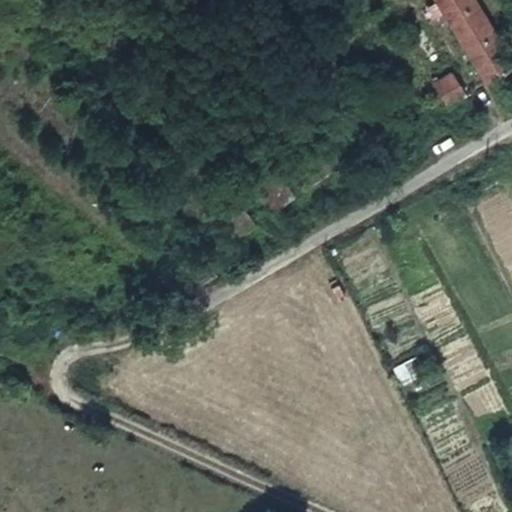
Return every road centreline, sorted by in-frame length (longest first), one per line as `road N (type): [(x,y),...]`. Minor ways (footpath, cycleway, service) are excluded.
road 1 (track): [(511,122),(282,257),(274,329),(310,454),(339,511)]
road 2 (track): [(282,257),(184,301),(0,128)]
road 3 (track): [(321,511),(174,454),(0,369)]
road 4 (track): [(184,301),(113,338),(0,354)]
